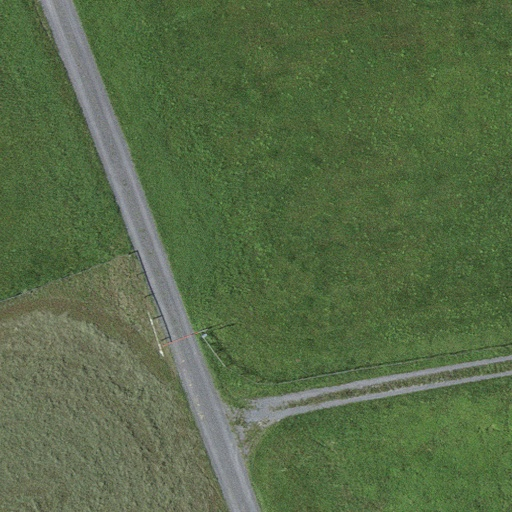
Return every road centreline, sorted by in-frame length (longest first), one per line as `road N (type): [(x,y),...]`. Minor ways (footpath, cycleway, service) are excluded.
road 1 (track): [(249,511),(57,0)]
road 2 (track): [(511,376),(218,429)]
